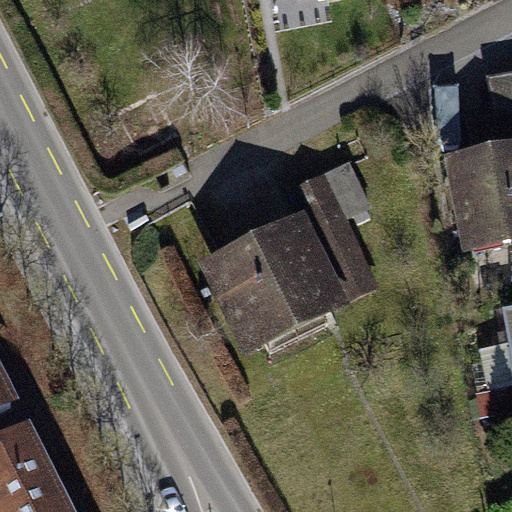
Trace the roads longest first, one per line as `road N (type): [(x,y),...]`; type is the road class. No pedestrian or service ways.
road 1 (tertiary): [(0,99),(213,511)]
road 2 (residential): [(202,178),(511,18)]
